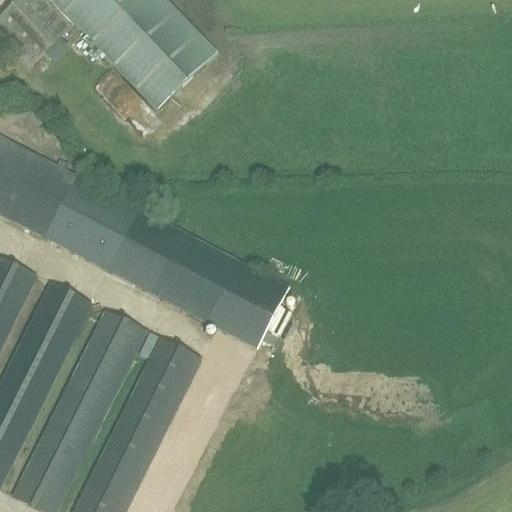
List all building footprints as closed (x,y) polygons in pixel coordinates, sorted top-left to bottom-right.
[(41,0),(19,0),(0,18),(0,33),(32,67),(70,30),(41,0)] [(163,0),(51,0),(158,112),(217,57),(163,0)] [(0,139),(0,217),(257,352),(289,291),(0,139)] [(0,353),(37,279),(0,260),(0,353)] [(0,385),(0,490),(1,491),(93,307),(51,286),(0,385)] [(106,313),(14,498),(42,511),(58,511),(147,334),(106,313)] [(127,511),(202,361),(161,341),(75,511),(127,511)]
